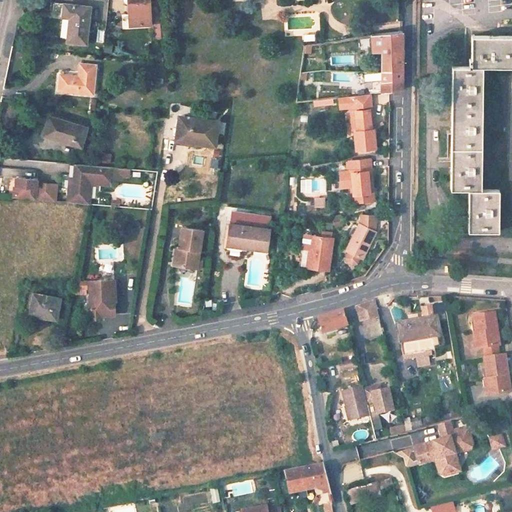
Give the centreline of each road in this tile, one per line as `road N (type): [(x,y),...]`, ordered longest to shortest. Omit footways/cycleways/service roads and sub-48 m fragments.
road 1 (residential): [(0,372),(299,311)]
road 2 (residential): [(402,280),(408,0)]
road 3 (residential): [(299,311),(339,511)]
